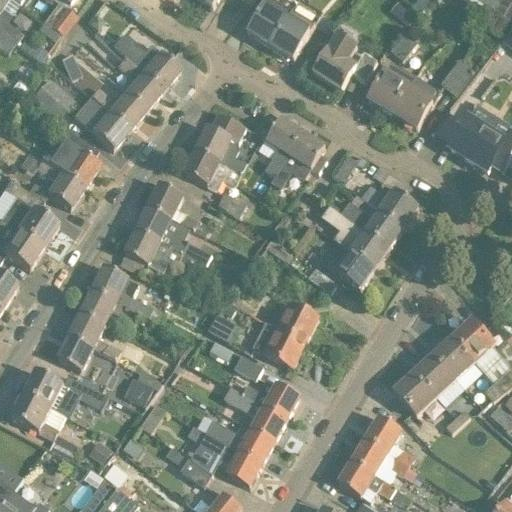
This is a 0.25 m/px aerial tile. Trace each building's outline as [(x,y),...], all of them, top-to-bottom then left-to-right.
[(0,24),(0,17),(11,2),(8,0),(0,0),(0,39),(16,50),(23,41),(0,24)] [(190,0),(213,16),(224,0),(190,0)] [(504,23),(511,9),(511,0),(470,0),(470,2),(504,23)] [(271,55),(292,20),(268,6),(248,41),(271,55)] [(47,26),(65,38),(77,22),(60,10),(47,26)] [(417,21),(411,16),(402,27),(408,32),(417,21)] [(292,20),(271,55),(294,68),(315,34),(292,20)] [(97,36),(104,28),(96,21),(89,29),(97,36)] [(62,42),(65,38),(47,26),(41,34),(48,40),(47,42),(54,48),(60,41),(62,42)] [(16,50),(0,39),(0,54),(8,60),(15,50),(16,50)] [(114,73),(122,64),(94,39),(86,47),(114,73)] [(403,68),(418,50),(406,40),(391,58),(403,68)] [(113,54),(124,64),(163,96),(180,76),(149,51),(143,58),(124,41),(113,54)] [(348,68),(357,54),(340,43),(330,59),(327,57),(313,79),(342,97),(352,81),(365,89),(378,69),(365,61),(357,74),(348,68)] [(40,66),(46,58),(36,52),(30,60),(40,66)] [(71,86),(82,81),(71,60),(61,65),(71,86)] [(146,116),(163,96),(124,64),(117,73),(128,83),(129,82),(137,89),(127,100),(146,116)] [(457,102),(475,78),(461,67),(443,90),(457,102)] [(412,91),(416,84),(391,70),(369,107),(393,121),(411,93),(412,91)] [(411,93),(393,121),(418,136),(440,99),(416,84),(412,91),(411,93)] [(58,127),(74,108),(48,86),(32,104),(58,127)] [(130,136),(146,116),(127,100),(110,120),(130,136)] [(110,120),(102,113),(91,103),(73,123),(93,140),(113,157),(130,136),(110,120)] [(293,155),(303,140),(281,126),(280,127),(267,118),(253,139),(290,161),(293,155)] [(197,158),(243,181),(248,171),(236,165),(239,159),(240,150),(239,150),(246,137),(224,125),(217,139),(209,134),(197,158)] [(505,148),(469,126),(450,155),(488,178),(492,171),(503,178),(511,163),(511,135),(511,136),(505,148)] [(49,170),(85,194),(99,172),(92,167),(99,158),(65,133),(58,144),(64,148),(49,170)] [(276,183),(272,190),(282,196),(292,180),(304,187),(312,175),(325,154),(303,140),(293,155),(290,161),(284,171),(276,183)] [(40,167),(27,158),(19,171),(31,180),(40,167)] [(236,194),(243,181),(197,158),(185,181),(218,197),(223,188),(236,194)] [(344,189),(357,169),(347,163),(334,183),(344,189)] [(266,177),(276,183),(284,171),(275,165),(274,164),(266,177)] [(29,198),(44,208),(49,202),(70,216),(85,194),(49,170),(42,166),(35,175),(56,189),(49,200),(34,190),(29,198)] [(388,176),(379,171),(373,181),(381,187),(388,176)] [(1,226),(44,255),(59,233),(33,216),(40,206),(44,209),(44,208),(29,198),(10,186),(3,196),(15,205),(1,226)] [(149,213),(206,243),(211,233),(177,216),(184,202),(161,189),(149,213)] [(381,219),(404,235),(419,215),(386,191),(379,200),(389,207),(381,219)] [(239,225),(247,211),(225,199),(218,212),(239,225)] [(404,235),(381,219),(374,227),(350,209),(348,212),(342,221),(348,226),(389,256),(404,235)] [(206,243),(149,213),(137,237),(202,270),(208,259),(184,246),(186,242),(179,238),(183,232),(206,243)] [(322,224),(340,238),(334,247),(351,259),(352,259),(375,276),(389,256),(348,226),(342,221),(330,213),(322,224)] [(29,278),(44,255),(1,226),(0,227),(0,269),(0,270),(5,262),(29,278)] [(202,271),(202,270),(137,237),(125,260),(163,279),(167,271),(179,276),(177,281),(188,287),(197,268),(202,271)] [(285,267),(290,261),(271,247),(266,254),(285,267)] [(360,296),(375,276),(352,259),(351,259),(343,271),(333,264),(327,273),(360,296)] [(0,282),(0,270),(0,269),(0,313),(3,316),(18,294),(0,282)] [(140,320),(149,325),(154,315),(132,304),(139,290),(128,285),(128,284),(105,274),(94,297),(116,308),(117,309),(140,320)] [(331,299),(337,290),(315,275),(309,284),(331,299)] [(135,330),(140,320),(117,309),(116,308),(94,297),(82,320),(105,332),(111,319),(135,330)] [(235,313),(228,308),(222,316),(230,321),(235,313)] [(318,324),(289,309),(277,335),(306,350),(318,324)] [(104,359),(117,366),(122,356),(109,349),(108,350),(98,345),(105,332),(82,320),(71,343),(104,359)] [(230,351),(239,334),(218,322),(208,338),(230,351)] [(493,390),(503,401),(511,393),(511,352),(506,346),(495,356),(492,353),(495,351),(472,327),(452,345),(475,370),(474,370),(494,390),(493,390)] [(293,375),(306,350),(277,335),(264,329),(252,354),(293,375)] [(93,355),(103,360),(104,359),(71,343),(59,367),(82,378),(93,355)] [(455,388),(474,370),(475,370),(452,345),(433,363),(455,388)] [(256,387),(263,375),(263,374),(242,362),(235,376),(256,387)] [(436,405),(455,388),(433,363),(414,381),(436,405)] [(24,402),(52,416),(70,424),(82,401),(36,378),(24,402)] [(417,423),(436,405),(414,381),(394,398),(417,423)] [(155,394),(134,384),(124,404),(145,414),(155,394)] [(243,402),(287,427),(300,404),(278,391),(276,394),(266,388),(260,399),(248,393),(243,402)] [(494,408),(503,401),(493,390),(485,398),(494,408)] [(104,414),(109,403),(91,395),(86,405),(104,414)] [(224,407),(236,413),(258,426),(253,436),(252,436),(275,449),(287,427),(243,402),(230,395),(224,407)] [(45,430),(52,416),(24,402),(12,426),(54,448),(50,455),(71,466),(78,451),(57,441),(59,437),(45,430)] [(508,437),(511,431),(511,424),(498,412),(490,421),(508,437)] [(456,425),(461,432),(470,423),(465,417),(456,425)] [(397,466),(410,474),(416,463),(403,455),(403,456),(394,450),(402,438),(380,424),(366,446),(388,460),(397,466)] [(452,440),(461,432),(456,425),(446,434),(452,440)] [(204,439),(218,447),(240,459),(262,472),(275,449),(252,436),(253,436),(242,431),(235,443),(224,437),(210,429),(204,439)] [(240,459),(218,447),(204,439),(203,438),(194,433),(188,443),(201,451),(233,471),(227,482),(250,495),(262,472),(240,459)] [(112,457),(98,446),(88,458),(102,470),(112,457)] [(374,482),(375,482),(388,460),(366,446),(352,469),(374,482)] [(181,477),(190,463),(174,452),(164,466),(181,477)] [(190,467),(189,466),(181,478),(204,494),(213,482),(190,467)] [(391,476),(404,484),(410,474),(397,466),(391,476)] [(106,486),(128,504),(131,500),(122,492),(129,482),(111,468),(100,481),(106,486)] [(407,501),(375,482),(374,482),(352,469),(339,491),(360,505),(367,494),(377,499),(378,497),(400,511),(407,501)] [(417,478),(410,474),(404,484),(411,488),(417,478)] [(0,511),(2,511),(14,497),(0,485),(0,511)] [(137,511),(128,504),(106,486),(85,511),(137,511)] [(33,511),(14,497),(2,511),(43,511),(40,509),(37,511),(33,511)] [(215,511),(237,511),(229,506),(224,501),(215,511)]
